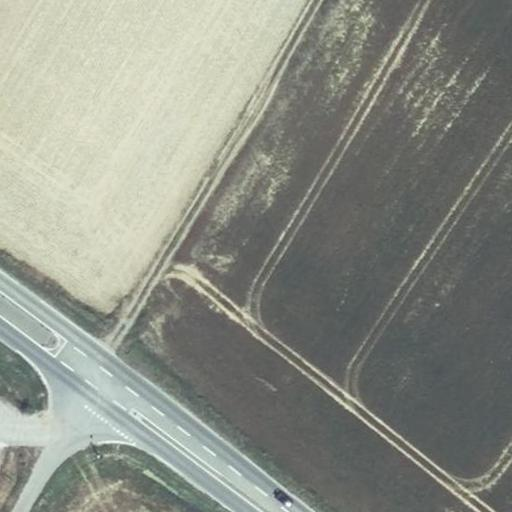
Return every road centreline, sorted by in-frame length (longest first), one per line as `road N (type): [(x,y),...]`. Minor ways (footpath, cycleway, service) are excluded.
road 1 (track): [(322,0),(101,356)]
road 2 (secondary): [(299,511),(0,282)]
road 3 (secondary): [(0,329),(244,511)]
